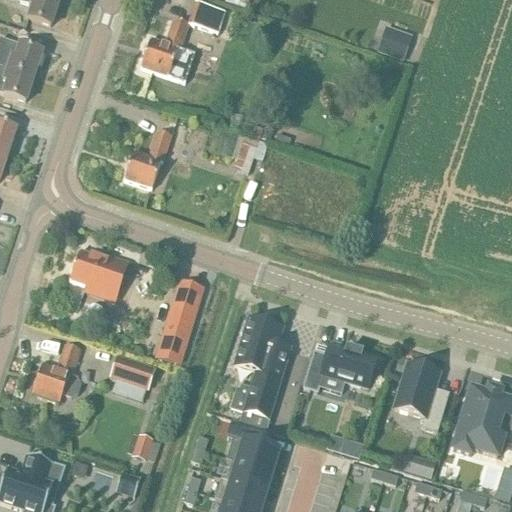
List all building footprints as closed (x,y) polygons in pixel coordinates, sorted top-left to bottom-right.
[(29,21),(31,22),(50,29),(59,3),(49,0),(12,0),(29,6),(33,8),(29,21)] [(242,0),(225,0),(225,4),(246,11),(249,2),(242,0)] [(195,5),(193,11),(188,26),(219,36),(226,15),(195,5)] [(140,71),(168,81),(185,86),(194,59),(180,54),(189,27),(173,22),(165,47),(150,42),(140,71)] [(386,29),(377,55),(403,64),(412,38),(386,29)] [(0,40),(0,69),(7,72),(8,71),(34,79),(42,55),(23,48),(20,47),(0,40)] [(0,95),(4,97),(6,98),(25,104),(34,79),(8,71),(7,72),(0,69),(0,95)] [(232,117),(229,131),(239,134),(243,119),(232,117)] [(0,154),(7,157),(16,130),(0,124),(0,154)] [(265,130),(261,141),(269,144),(273,133),(265,130)] [(207,154),(233,162),(236,163),(233,173),(248,178),(253,161),(263,164),(268,148),(214,131),(207,154)] [(172,139),(157,134),(149,159),(133,154),(124,184),(151,193),(160,164),(163,165),(172,139)] [(79,254),(69,284),(88,290),(95,292),(96,293),(102,276),(125,284),(130,267),(96,256),(95,259),(79,254)] [(178,283),(154,362),(180,371),(204,291),(178,283)] [(87,310),(86,316),(89,322),(95,323),(101,320),(102,314),(99,308),(93,307),(87,310)] [(249,321),(234,369),(255,375),(243,415),(269,423),(290,352),(277,348),(282,331),(249,321)] [(368,392),(377,361),(361,356),(362,355),(347,351),(346,352),(331,347),(327,359),(314,355),(303,391),(318,395),(323,378),(368,392)] [(32,397),(51,404),(59,406),(61,399),(71,402),(79,398),(82,388),(78,382),(71,379),(80,353),(65,348),(56,373),(41,368),(32,397)] [(117,358),(109,381),(148,395),(156,372),(117,358)] [(411,368),(408,367),(394,412),(424,421),(421,431),(437,436),(448,402),(433,398),(439,377),(425,373),(426,370),(412,365),(411,368)] [(471,394),(453,453),(471,458),(472,452),(497,460),(503,441),(508,443),(511,431),(511,420),(509,420),(511,411),(511,405),(498,401),(499,397),(500,397),(500,396),(488,392),(488,393),(487,398),(471,394)] [(152,443),(140,440),(134,459),(145,463),(152,443)] [(204,456),(208,443),(199,440),(194,453),(204,456)] [(344,442),(339,457),(358,462),(362,448),(344,442)] [(243,444),(236,465),(272,475),(278,456),(279,455),(243,444)] [(200,468),(204,456),(194,453),(190,465),(200,468)] [(53,511),(67,472),(27,458),(20,477),(7,473),(0,493),(0,506),(16,511),(53,511)] [(232,463),(226,483),(266,495),(272,475),(236,465),(232,463)] [(383,486),(386,476),(373,472),(370,482),(383,486)] [(395,490),(398,480),(386,476),(383,486),(395,490)] [(121,477),(117,487),(115,495),(134,501),(140,483),(121,477)] [(197,496),(201,484),(191,481),(187,494),(197,496)] [(221,481),(215,503),(224,505),(245,511),(260,511),(266,495),(226,483),(221,481)] [(426,499),(429,490),(417,486),(414,495),(426,499)] [(439,503),(442,493),(429,490),(426,499),(439,503)] [(496,503),(509,507),(511,497),(511,493),(500,490),(496,503)] [(193,509),(197,496),(187,494),(183,506),(193,509)] [(471,508),(474,498),(462,494),(459,504),(471,508)] [(484,511),(487,502),(474,498),(471,508),(484,511)]
